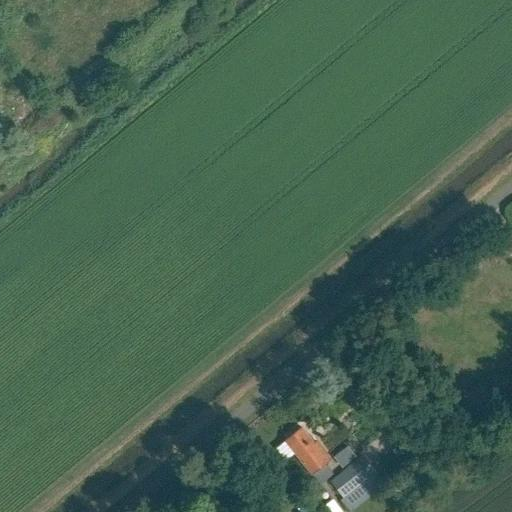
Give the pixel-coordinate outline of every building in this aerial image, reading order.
[(490,405),(479,392),(458,410),(469,423),(490,405)] [(326,465),(329,462),(302,428),(285,441),(275,448),(285,461),(295,453),(312,475),(313,475),(320,484),(333,474),(326,465)] [(339,467),(354,456),(345,445),(331,457),(339,467)] [(353,511),(364,511),(391,490),(362,456),(329,483),(353,511)] [(405,511),(408,509),(403,503),(392,511),(405,511)]
